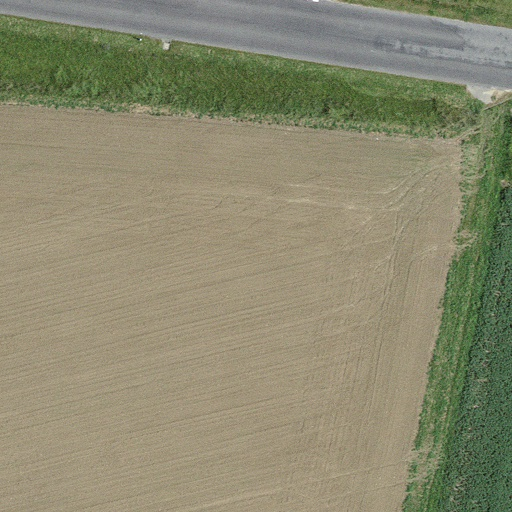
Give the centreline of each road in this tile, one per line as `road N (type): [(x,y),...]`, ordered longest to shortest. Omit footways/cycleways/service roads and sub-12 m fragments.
road 1 (track): [(496,56),(401,511)]
road 2 (tertiary): [(106,0),(511,58)]
